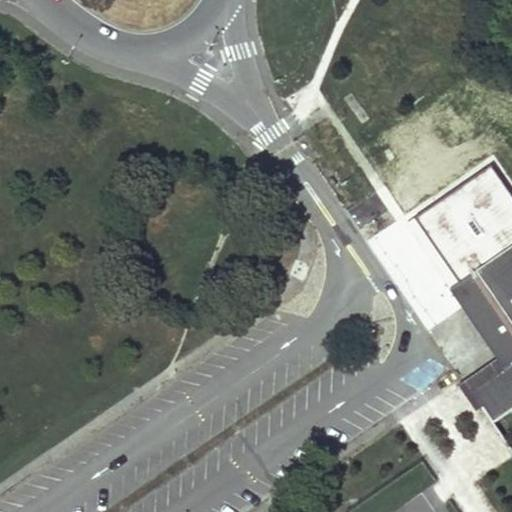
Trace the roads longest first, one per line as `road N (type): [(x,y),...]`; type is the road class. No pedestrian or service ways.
road 1 (residential): [(156,52),(231,104),(276,153),(337,249),(340,281),(328,315),(43,511)]
road 2 (residential): [(183,511),(408,354),(406,318),(393,290),(250,88),(225,0)]
road 3 (tertiary): [(39,0),(117,48),(156,52)]
